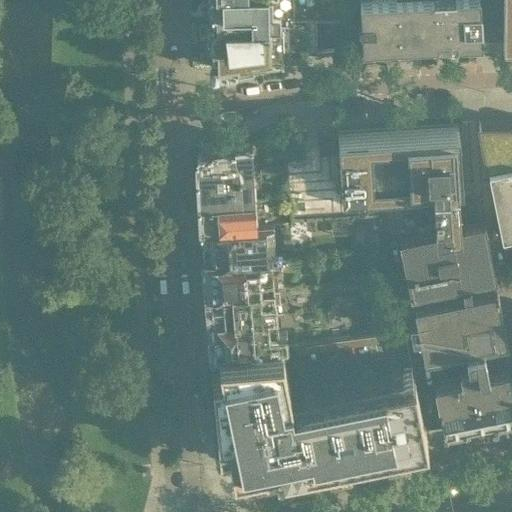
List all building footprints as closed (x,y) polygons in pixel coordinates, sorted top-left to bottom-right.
[(283,21),(282,0),(210,0),(211,24),(283,21)] [(358,0),(360,19),(358,20),(357,22),(357,25),(358,27),(360,28),(362,47),(448,42),(456,42),(481,40),(480,27),(481,27),(480,8),(479,8),(478,0),(358,0)] [(511,0),(501,0),(502,40),(502,41),(511,40),(511,0)] [(341,20),(283,21),(211,24),(209,24),(208,25),(207,27),(207,28),(207,35),(207,36),(207,37),(208,38),(209,38),(211,39),(212,66),(281,56),(341,49),(341,20)] [(511,227),(511,120),(478,121),(500,230),(511,227)] [(462,181),(458,123),(337,130),(341,188),(356,187),(378,186),(391,185),(391,179),(410,177),(410,184),(431,183),(432,202),(434,227),(435,226),(436,228),(458,224),(458,222),(460,222),(459,215),(459,208),(457,181),(462,181)] [(251,141),(200,148),(195,155),(196,175),(252,171),(251,141)] [(302,160),(300,143),(285,144),(286,160),(286,162),(302,160)] [(252,171),(196,175),(198,200),(254,197),(252,171)] [(254,197),(198,200),(199,228),(205,228),(256,223),(254,197)] [(507,340),(497,288),(501,288),(497,270),(493,271),(482,219),(458,224),(436,228),(400,236),(401,241),(411,290),(449,282),(451,296),(413,304),(424,357),(465,349),(467,358),(475,356),(476,358),(459,362),(461,372),(433,378),(443,425),(465,421),(464,419),(490,414),(491,416),(511,411),(511,352),(505,354),(502,341),(507,340)] [(256,223),(205,228),(206,239),(205,239),(202,243),(202,255),(206,258),(267,253),(266,235),(273,234),(273,222),(256,223)] [(277,280),(276,271),(272,271),(271,253),(267,253),(206,258),(207,259),(208,262),(205,266),(205,273),(208,277),(209,290),(269,286),(282,285),(282,279),(277,280)] [(276,312),(275,299),(270,299),(269,286),(209,290),(210,293),(209,293),(206,297),(206,304),(210,307),(211,307),(212,317),(276,312)] [(287,341),(286,329),(277,330),(276,312),(212,317),(212,320),(211,320),(207,324),(208,331),(212,334),(213,334),(214,349),(214,350),(218,349),(219,350),(219,348),(281,342),(287,341)] [(344,338),(347,360),(341,361),(342,367),(324,370),(324,367),(311,369),(312,378),(301,380),(301,386),(364,378),(362,366),(377,364),(373,334),(344,338)] [(423,423),(415,382),(412,369),(383,376),(290,393),(281,342),(219,348),(219,350),(222,366),(217,367),(225,408),(230,408),(240,457),(263,452),(266,464),(425,431),(423,423)]
